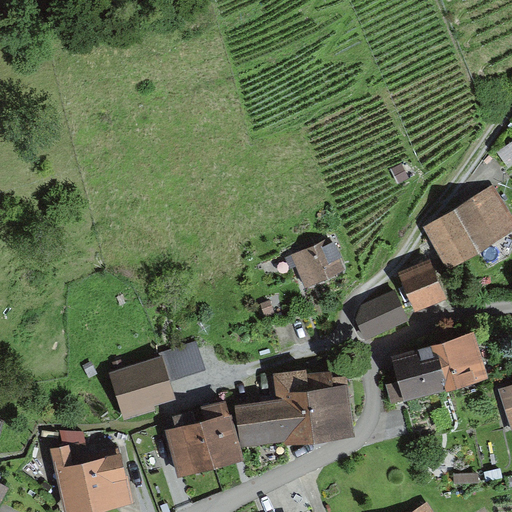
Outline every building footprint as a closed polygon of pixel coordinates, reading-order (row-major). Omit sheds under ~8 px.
[(511,141),(497,152),(508,169),(511,166),(511,141)] [(402,165),(391,170),(398,184),(409,179),(402,165)] [(511,218),(494,188),(424,228),(447,268),(511,230),(511,218)] [(332,239),(285,258),(290,272),(298,269),(306,287),(345,271),(332,239)] [(447,303),(430,262),(400,274),(417,315),(447,303)] [(410,321),(398,291),(362,305),(356,320),(364,340),(410,321)] [(270,301),(261,304),(265,317),(274,314),(270,301)] [(476,336),(433,348),(445,392),(488,380),(476,336)] [(161,356),(169,382),(205,371),(196,341),(160,352),(161,356)] [(385,386),(391,408),(445,392),(433,348),(393,359),(399,382),(385,386)] [(161,356),(107,372),(122,420),(154,411),(153,407),(175,400),(169,382),(161,356)] [(91,362),(83,366),(89,379),(97,375),(91,362)] [(277,402),(239,406),(243,448),(354,437),(348,377),(333,378),(332,372),(307,374),(307,372),(274,375),(277,402)] [(511,386),(498,391),(511,433),(511,386)] [(205,422),(202,423),(215,469),(244,461),(227,401),(201,408),(205,422)] [(215,469),(202,423),(197,425),(193,413),(173,418),(177,431),(167,433),(180,479),(215,469)] [(59,431),(63,447),(69,445),(72,458),(88,454),(83,432),(59,431)] [(63,447),(52,450),(65,511),(87,511),(134,501),(121,446),(88,454),(72,458),(69,445),(63,447)] [(478,474),(455,475),(455,485),(479,484),(478,474)] [(0,506),(9,490),(0,484),(0,506)]
